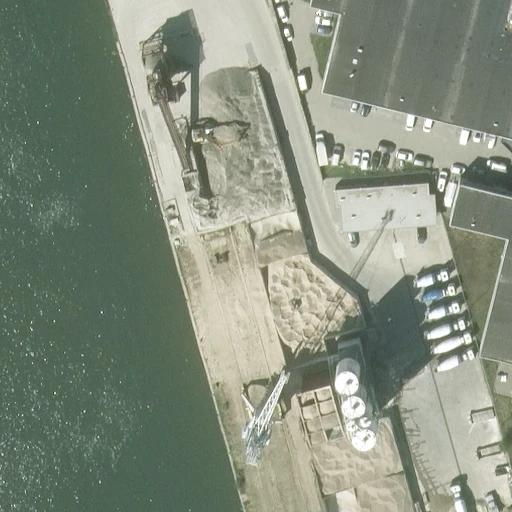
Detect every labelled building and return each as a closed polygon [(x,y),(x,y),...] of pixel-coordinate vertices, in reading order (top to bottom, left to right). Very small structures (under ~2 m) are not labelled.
[(511,0),(322,0),(340,4),(321,82),(511,128),(511,0)] [(511,188),(459,175),(449,216),(507,231),(478,347),(511,355),(511,188)] [(427,180),(334,187),(335,203),(342,203),(343,226),(433,219),(431,194),(429,194),(427,180)] [(373,329),(364,331),(367,343),(377,340),(373,329)] [(344,364),(301,376),(309,406),(352,395),(358,418),(379,412),(358,335),(337,341),(344,364)]
